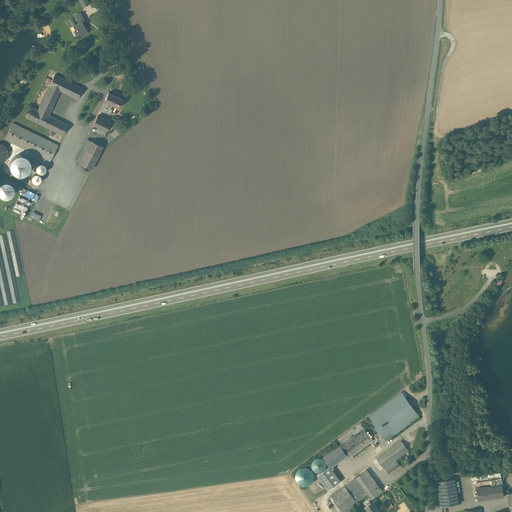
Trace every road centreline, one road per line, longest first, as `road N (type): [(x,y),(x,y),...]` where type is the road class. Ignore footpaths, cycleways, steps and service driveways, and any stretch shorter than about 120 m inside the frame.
road 1 (trunk): [(511,221),(0,331)]
road 2 (trunk): [(0,337),(511,229)]
road 3 (unclassified): [(427,511),(429,381),(416,218),(440,0)]
